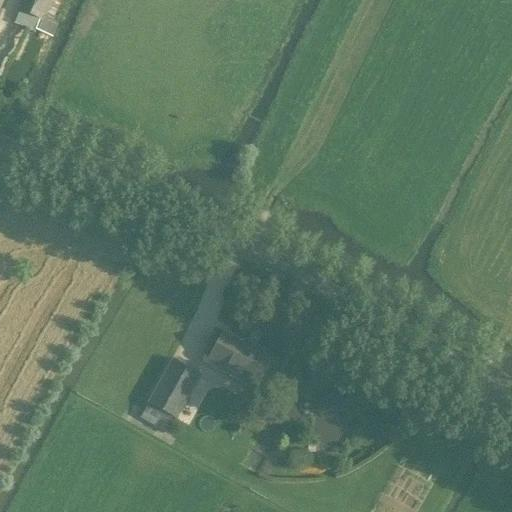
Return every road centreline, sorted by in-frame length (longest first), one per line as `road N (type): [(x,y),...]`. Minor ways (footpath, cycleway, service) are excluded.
road 1 (tertiary): [(0,140),(180,208),(303,266),(511,395)]
road 2 (track): [(0,140),(70,0)]
